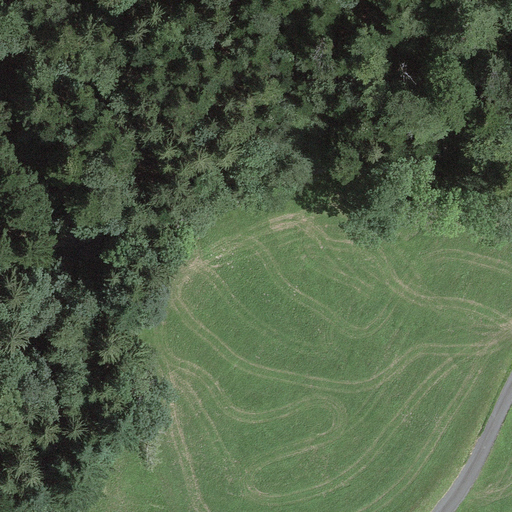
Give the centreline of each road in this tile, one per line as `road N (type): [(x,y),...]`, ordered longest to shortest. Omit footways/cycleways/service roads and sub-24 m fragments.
road 1 (track): [(188,214),(305,170),(511,147)]
road 2 (track): [(0,254),(188,214)]
road 3 (unclassified): [(511,386),(480,456),(440,511)]
